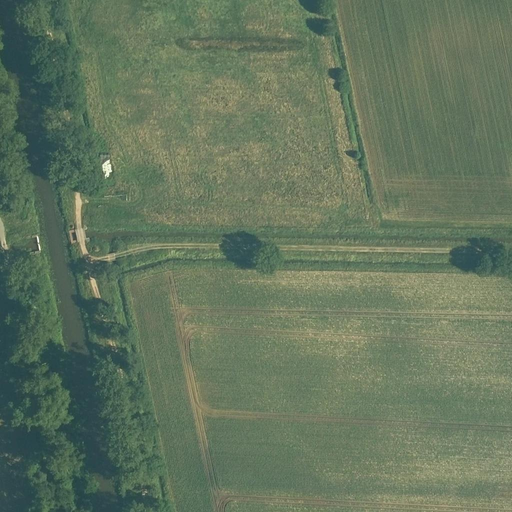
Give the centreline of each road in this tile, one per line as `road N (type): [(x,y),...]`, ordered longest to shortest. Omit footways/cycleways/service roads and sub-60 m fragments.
road 1 (track): [(511,252),(156,247),(90,264)]
road 2 (track): [(58,511),(0,226)]
